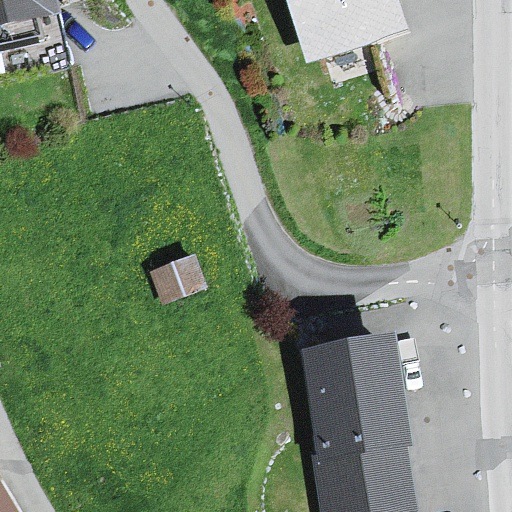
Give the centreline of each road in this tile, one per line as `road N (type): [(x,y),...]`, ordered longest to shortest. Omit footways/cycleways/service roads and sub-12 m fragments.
road 1 (residential): [(145,0),(201,75),(261,228),(290,263),(360,282),(494,275)]
road 2 (unclassified): [(494,275),(491,0)]
road 3 (unclassified): [(511,511),(494,275)]
